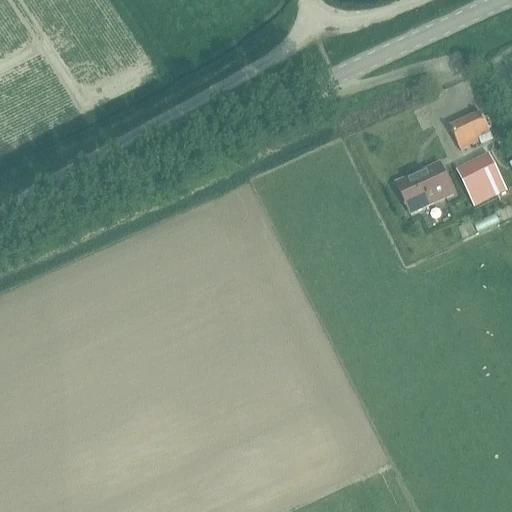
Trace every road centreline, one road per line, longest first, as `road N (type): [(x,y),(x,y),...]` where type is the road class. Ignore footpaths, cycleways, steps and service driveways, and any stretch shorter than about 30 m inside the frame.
road 1 (tertiary): [(0,235),(505,0)]
road 2 (unclassified): [(0,221),(26,192),(281,51),(313,18),(358,17),(400,0)]
